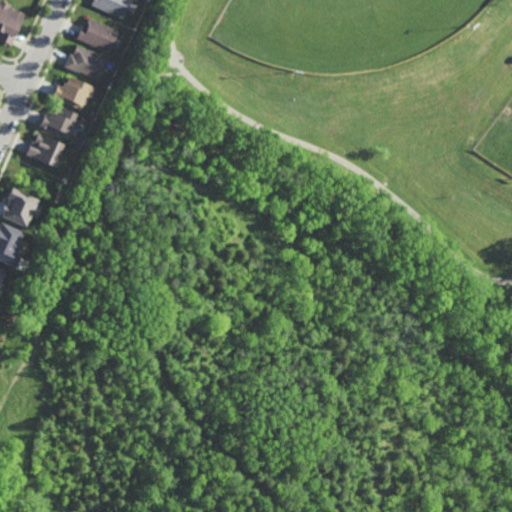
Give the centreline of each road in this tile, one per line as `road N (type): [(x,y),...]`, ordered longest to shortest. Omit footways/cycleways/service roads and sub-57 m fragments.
road 1 (track): [(145,347),(204,366),(225,359),(275,308),(304,346),(367,357),(405,419),(459,450),(511,496)]
road 2 (track): [(286,511),(189,416),(129,322),(98,204)]
road 3 (track): [(0,401),(67,253),(84,237)]
road 4 (track): [(31,335),(48,393),(30,462),(48,511)]
road 5 (residential): [(66,0),(0,140)]
